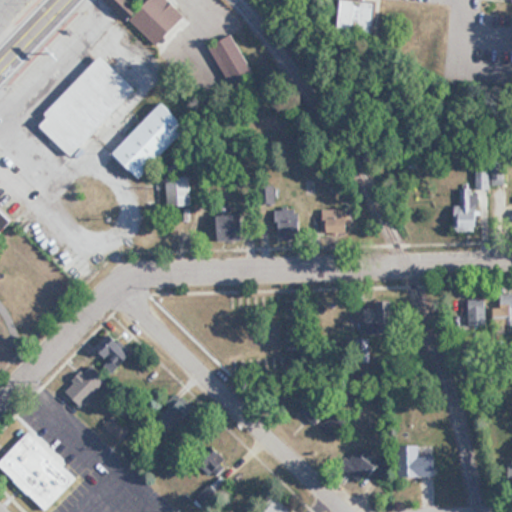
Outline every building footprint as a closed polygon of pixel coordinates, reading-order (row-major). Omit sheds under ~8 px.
[(108,0),(157,47),(187,16),(169,0),(151,0),(149,2),(146,0),(108,0)] [(375,31),(376,1),(343,1),(342,30),(375,31)] [(255,75),(235,34),(211,45),(232,87),(255,75)] [(138,88),(103,55),(38,124),(73,157),(138,88)] [(113,152),(141,179),(191,126),(163,100),(113,152)] [(477,189),(491,189),(491,168),(477,169),(477,189)] [(167,178),(167,208),(192,208),(192,178),(167,178)] [(482,230),(481,214),(473,214),(473,188),(456,189),(457,231),(482,230)] [(0,206),(0,237),(16,222),(0,206)] [(324,210),(324,234),(355,234),(355,210),(324,210)] [(246,215),(230,215),(230,236),(246,236),(246,215)] [(511,294),(497,295),(500,327),(511,325),(511,294)] [(486,324),(485,297),(468,298),(469,325),(486,324)] [(118,370),(132,356),(110,334),(96,349),(118,370)] [(107,377),(90,359),(74,375),(90,393),(107,377)] [(160,416),(173,432),(195,412),(182,397),(160,416)] [(314,426),(326,416),(311,400),(299,410),(314,426)] [(119,442),(132,433),(117,414),(105,423),(119,442)] [(0,463),(0,465),(46,511),(47,511),(80,480),(31,432),(0,463)] [(370,479),(383,460),(362,446),(349,464),(370,479)] [(439,477),(438,455),(420,456),(420,446),(400,446),(400,477),(439,477)] [(206,505),(217,497),(209,487),(199,495),(206,505)] [(260,511),(291,511),(276,497),(260,511)]
